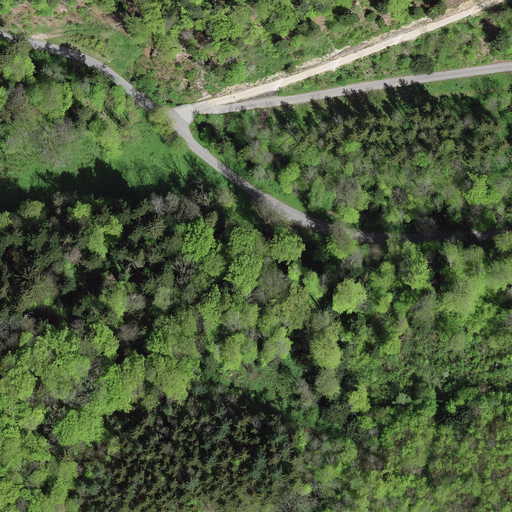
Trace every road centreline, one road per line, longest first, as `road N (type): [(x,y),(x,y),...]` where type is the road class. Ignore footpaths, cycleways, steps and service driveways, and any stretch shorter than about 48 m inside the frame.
road 1 (track): [(457,511),(304,425),(121,399)]
road 2 (track): [(511,65),(193,107)]
road 3 (track): [(193,107),(488,0)]
